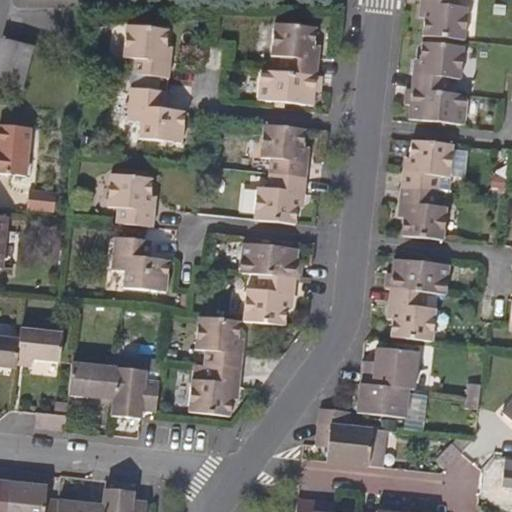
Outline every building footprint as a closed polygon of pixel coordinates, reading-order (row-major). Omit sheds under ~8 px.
[(456,7),(456,0),(418,0),(419,4),(425,6),(421,36),(426,36),(453,39),(463,40),(466,8),(456,7)] [(280,57),(278,72),(316,76),(317,60),(312,60),(315,30),(273,26),(269,56),(280,57)] [(131,60),(129,75),(166,78),(168,62),(163,62),(166,31),(124,27),(121,58),(131,60)] [(426,36),(425,42),(452,45),(453,39),(426,36)] [(0,53),(0,84),(20,89),(31,49),(3,41),(0,53)] [(452,45),(425,42),(421,42),(417,71),(412,71),(409,89),(446,93),(449,77),(459,78),(462,46),(452,45)] [(319,93),(321,77),(316,76),(278,72),(260,70),(257,101),(312,107),(314,92),(319,93)] [(463,124),(466,95),(446,93),(409,89),(404,89),(403,103),(408,104),(407,118),(463,124)] [(158,111),(160,94),(128,91),(125,122),(139,125),(136,141),(179,146),(183,114),(164,112),(158,111)] [(0,174),(25,177),(30,129),(0,126),(0,174)] [(301,161),(305,130),(262,126),(259,159),(269,160),(268,174),(305,178),(306,163),(301,161)] [(401,171),(399,188),(437,192),(439,176),(448,178),(452,146),(410,141),(407,172),(401,171)] [(302,198),(305,178),(268,174),(265,191),(256,190),(253,221),(294,225),(297,197),(302,198)] [(116,210),(113,224),(151,228),(153,212),(148,211),(150,181),(108,177),(105,208),(116,210)] [(403,207),(400,236),(442,241),(445,209),(435,207),(437,192),(399,188),(397,206),(403,207)] [(27,192),(25,208),(52,212),(54,195),(27,192)] [(142,260),(144,245),(112,241),(109,273),(123,275),(121,291),(163,296),(167,263),(148,261),(142,260)] [(241,246),(238,273),(256,275),(293,279),(299,280),(301,267),(295,266),(297,253),(241,246)] [(385,275),(383,289),(389,290),(426,294),(445,295),(449,268),(392,261),(390,276),(385,275)] [(291,299),(293,279),(256,275),(254,293),(245,292),(241,322),(283,326),(286,298),(291,299)] [(392,308),(389,337),(431,342),(434,312),(425,310),(426,294),(389,290),(387,307),(392,308)] [(133,326),(135,311),(122,310),(121,325),(133,326)] [(235,353),(238,322),(197,317),(194,350),(204,351),(202,366),(238,370),(240,353),(235,353)] [(16,358),(30,359),(58,363),(61,333),(19,329),(18,339),(16,358)] [(0,366),(15,368),(16,366),(16,358),(18,339),(0,337),(0,366)] [(375,348),(374,363),(373,372),(361,370),(360,385),(408,390),(414,391),(417,354),(375,348)] [(104,355),(103,368),(116,369),(117,357),(104,355)] [(28,367),(30,359),(16,358),(16,366),(28,367)] [(111,416),(139,420),(140,413),(143,413),(155,413),(161,362),(117,358),(116,369),(113,400),(111,416)] [(374,363),(362,362),(361,370),(373,372),(374,363)] [(69,395),(113,400),(116,369),(103,368),(72,364),(69,395)] [(236,386),(238,370),(202,366),(201,381),(191,380),(187,413),(228,418),(231,385),(236,386)] [(467,384),(465,396),(479,398),(481,385),(467,384)] [(405,420),(408,390),(360,385),(358,414),(405,420)] [(411,419),(426,420),(427,392),(412,391),(411,419)] [(464,410),(477,411),(479,398),(465,396),(464,410)] [(54,402),(53,416),(66,417),(68,404),(54,402)] [(349,413),(336,411),(318,410),(317,424),(347,428),(349,413)] [(36,415),(34,428),(65,432),(66,417),(53,416),(36,415)] [(329,440),(327,447),(326,462),(366,467),(371,430),(347,428),(317,424),(316,438),(329,440)] [(380,468),(383,431),(371,430),(366,467),(380,468)] [(315,446),(327,447),(329,440),(316,438),(315,446)] [(435,461),(444,471),(461,454),(452,443),(435,461)] [(0,511),(5,511),(10,471),(0,469),(0,511)] [(22,484),(24,472),(10,471),(5,511),(56,511),(58,500),(59,489),(31,485),(22,484)] [(31,485),(32,472),(24,472),(22,484),(31,485)] [(511,472),(504,472),(502,489),(511,489),(511,472)] [(133,493),(104,489),(102,505),(101,511),(146,511),(148,503),(135,501),(132,501),(133,493)] [(101,511),(102,505),(58,500),(56,511),(101,511)] [(310,511),(312,501),(296,500),(294,511),(310,511)] [(333,511),(334,504),(312,501),(310,511),(333,511)]
